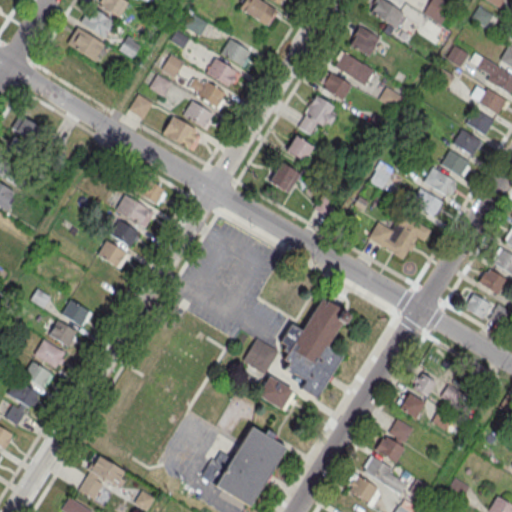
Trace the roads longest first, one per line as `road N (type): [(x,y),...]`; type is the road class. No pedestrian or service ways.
road 1 (residential): [(327,0),(9,511)]
road 2 (residential): [(511,365),(0,60)]
road 3 (residential): [(511,159),(292,511)]
